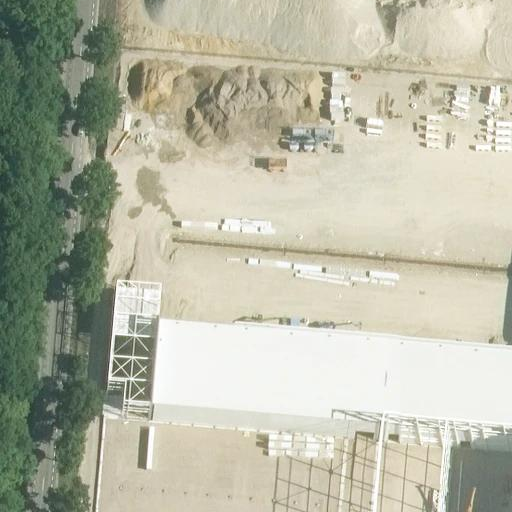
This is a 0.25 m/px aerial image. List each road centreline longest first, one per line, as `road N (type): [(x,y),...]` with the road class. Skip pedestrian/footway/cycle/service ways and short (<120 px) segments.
road 1 (unclassified): [(40,511),(85,0)]
road 2 (unknown): [(510,0),(467,511)]
road 3 (unknown): [(211,511),(253,0)]
